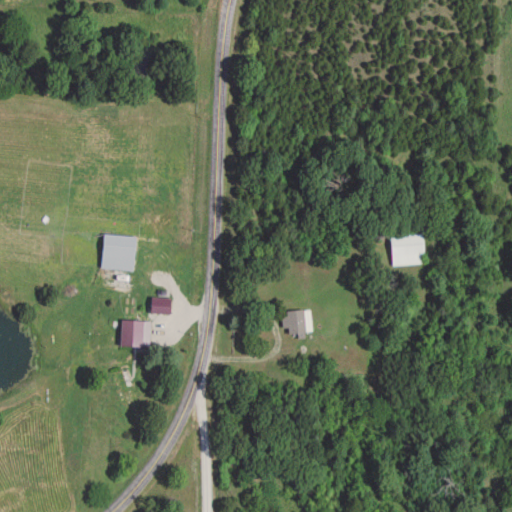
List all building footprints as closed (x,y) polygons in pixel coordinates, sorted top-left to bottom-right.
[(135,270),(136,235),(104,234),(102,269),(135,270)] [(392,234),(392,265),(425,264),(424,234),(392,234)] [(172,314),(172,302),(144,302),(144,314),(172,314)] [(286,310),(286,336),(309,336),(309,310),(286,310)] [(132,392),(137,390),(131,366),(112,372),(126,421),(139,418),(132,392)]
